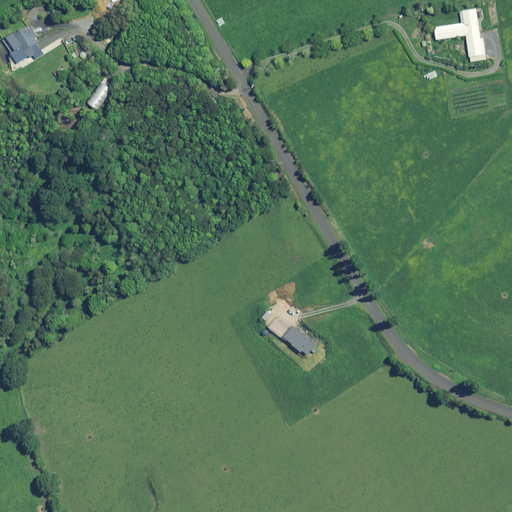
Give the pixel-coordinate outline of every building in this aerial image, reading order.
[(482,39),(478,9),(463,11),(466,25),(436,30),(437,40),(467,36),(471,57),(487,55),(485,38),(482,39)] [(26,50),(30,57),(44,49),(40,42),(30,26),(17,34),(11,38),(5,41),(12,53),(18,49),(20,54),(26,50)] [(108,82),(101,78),(85,102),(96,109),(109,88),(105,86),(108,82)] [(272,315),(269,312),(263,318),(267,321),(272,315)] [(285,337),(293,344),(292,345),(302,354),(305,351),(309,354),(317,345),(303,333),(294,326),(285,337)] [(316,371),(312,376),(318,382),(322,377),(316,371)]
